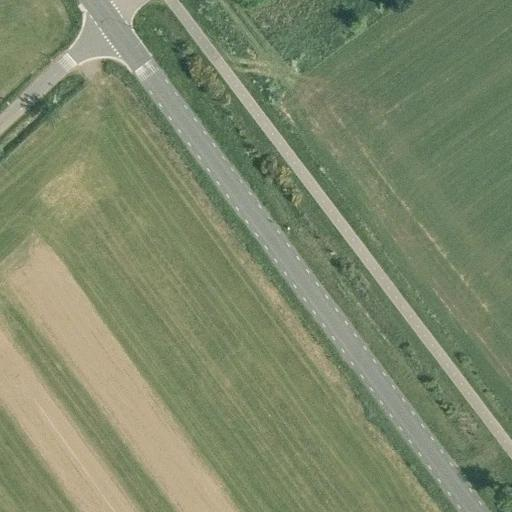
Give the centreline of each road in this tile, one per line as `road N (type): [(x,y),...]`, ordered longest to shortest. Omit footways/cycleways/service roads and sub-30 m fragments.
road 1 (secondary): [(472,511),(110,28)]
road 2 (unclassified): [(0,131),(110,28)]
